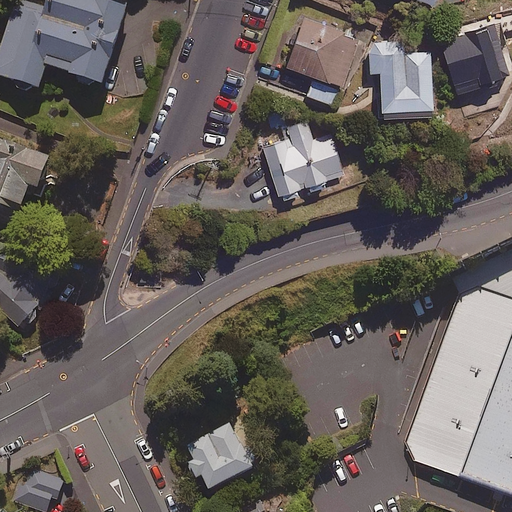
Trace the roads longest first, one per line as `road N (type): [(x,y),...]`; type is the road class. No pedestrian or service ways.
road 1 (tertiary): [(511,191),(266,257),(202,288),(114,351)]
road 2 (residential): [(114,351),(104,309),(110,281),(225,0)]
road 3 (residential): [(142,511),(78,375)]
